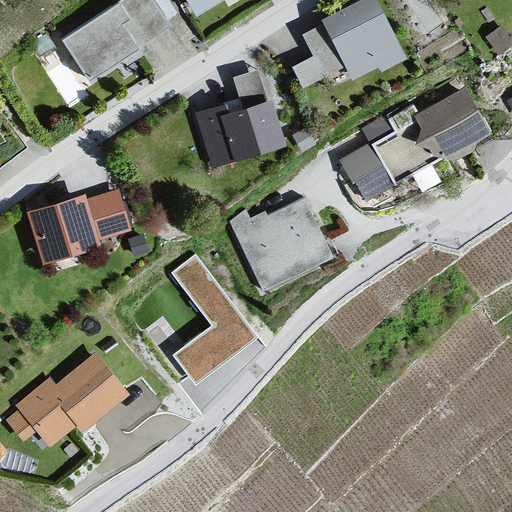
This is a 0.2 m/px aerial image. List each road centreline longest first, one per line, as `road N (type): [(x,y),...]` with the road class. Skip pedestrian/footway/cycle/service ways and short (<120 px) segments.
road 1 (residential): [(511,160),(474,195),(309,307),(207,419),(82,511)]
road 2 (residential): [(305,0),(0,201)]
